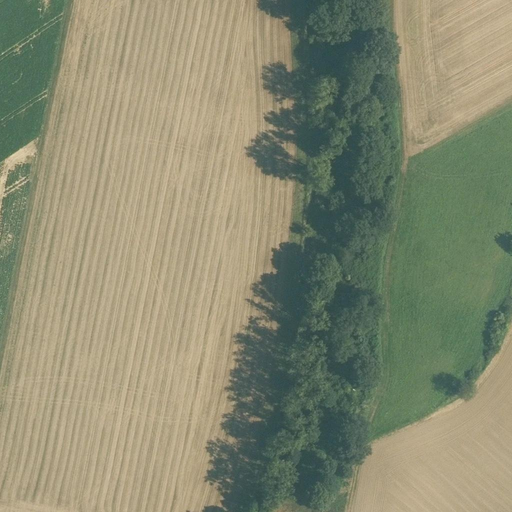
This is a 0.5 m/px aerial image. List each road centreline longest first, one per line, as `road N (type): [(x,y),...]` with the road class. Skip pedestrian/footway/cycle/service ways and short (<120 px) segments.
road 1 (track): [(388,0),(400,198),(348,511)]
road 2 (track): [(72,0),(0,365)]
road 3 (track): [(359,437),(428,417),(475,388),(511,320)]
